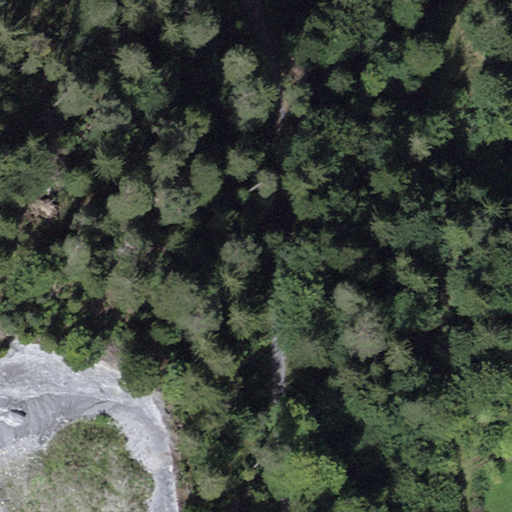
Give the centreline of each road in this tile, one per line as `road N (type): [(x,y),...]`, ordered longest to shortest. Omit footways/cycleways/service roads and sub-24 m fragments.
road 1 (track): [(289,511),(280,400),(291,170),(251,0)]
road 2 (track): [(460,511),(459,443),(440,343),(457,0)]
